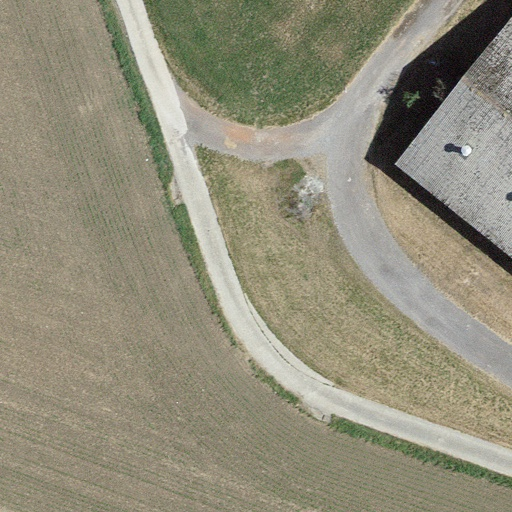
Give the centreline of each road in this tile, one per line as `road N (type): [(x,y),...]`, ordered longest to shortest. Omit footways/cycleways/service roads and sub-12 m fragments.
road 1 (track): [(127,0),(168,101),(238,324),(338,410),(511,470)]
road 2 (unknown): [(221,272),(349,124),(442,0)]
